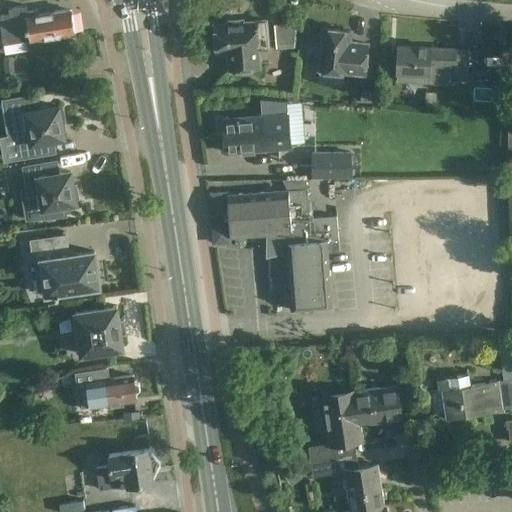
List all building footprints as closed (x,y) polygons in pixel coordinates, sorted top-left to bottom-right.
[(0,45),(27,41),(29,51),(70,45),(69,35),(75,34),(72,10),(36,15),(35,11),(27,12),(27,6),(9,9),(10,15),(0,16),(0,45)] [(261,68),(259,50),(269,49),(266,21),(244,23),(244,20),(227,21),(227,25),(215,26),(217,54),(228,53),(230,71),(261,68)] [(294,24),(273,26),(275,49),(293,48),(294,24)] [(324,29),(319,71),(365,75),(368,45),(350,43),(351,32),(324,29)] [(398,83),(448,85),(449,76),(468,77),(469,51),(459,51),(434,50),(434,49),(400,47),(399,75),(398,83)] [(4,57),(6,82),(16,81),(14,57),(4,57)] [(491,73),(490,86),(501,87),(502,74),(491,73)] [(361,92),(361,103),(378,103),(378,92),(361,92)] [(60,107),(43,110),(40,93),(2,100),(9,135),(18,132),(22,159),(55,153),(53,140),(65,138),(60,107)] [(261,117),(223,120),(225,152),(265,149),(265,148),(291,146),(290,143),(288,115),(287,103),(287,101),(260,99),(261,117)] [(312,153),(312,177),(352,177),(352,153),(312,153)] [(71,172),(59,174),(57,162),(24,167),(28,189),(23,191),(27,221),(69,217),(66,206),(77,204),(71,172)] [(226,211),(223,215),(223,220),(227,223),(231,224),(232,238),(264,236),(267,236),(270,236),(271,248),(277,252),(289,252),(289,253),(289,257),(293,310),(331,308),(328,252),(340,252),(339,240),(337,216),(309,218),(307,188),(304,189),(285,190),(229,194),(230,211),(226,211)] [(77,252),(69,248),(67,234),(30,239),(33,263),(39,262),(44,297),(103,289),(97,249),(77,252)] [(80,312),(75,313),(81,355),(87,354),(100,352),(124,348),(117,306),(80,312)] [(511,337),(498,337),(502,372),(511,370),(511,337)] [(75,375),(81,410),(112,405),(113,409),(126,407),(125,403),(137,401),(133,375),(109,379),(107,370),(75,375)] [(394,388),(358,393),(363,427),(403,421),(399,397),(411,395),(408,372),(392,374),(394,388)] [(440,390),(437,391),(440,413),(448,412),(449,417),(488,411),(488,409),(503,407),(504,413),(505,413),(504,410),(500,382),(470,386),(469,375),(439,379),(440,390)] [(511,379),(503,381),(500,382),(504,410),(511,408),(511,379)] [(363,427),(358,393),(324,399),(331,444),(308,447),(310,462),(337,458),(335,446),(365,441),(363,427)] [(147,436),(102,442),(105,463),(96,464),(97,476),(92,477),(94,496),(109,494),(111,511),(136,511),(157,509),(147,436)] [(312,476),(339,473),(337,458),(310,462),(312,476)] [(354,511),(384,508),(378,465),(346,470),(351,511),(354,511)]
